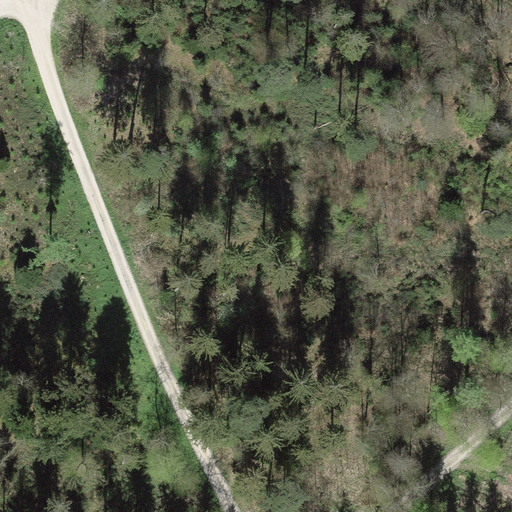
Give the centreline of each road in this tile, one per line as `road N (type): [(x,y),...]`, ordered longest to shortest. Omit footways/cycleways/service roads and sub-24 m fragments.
road 1 (track): [(229,511),(102,230),(19,0)]
road 2 (track): [(392,511),(511,404)]
